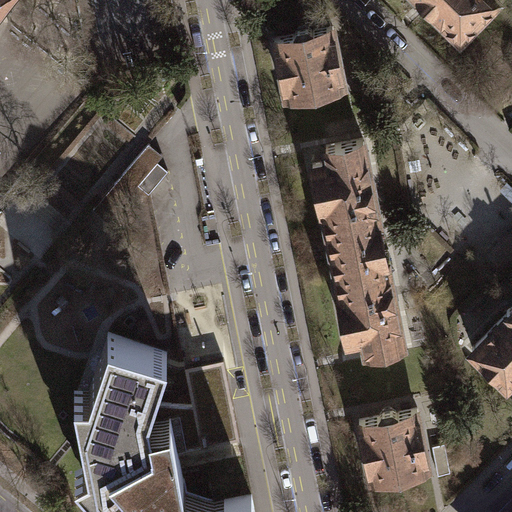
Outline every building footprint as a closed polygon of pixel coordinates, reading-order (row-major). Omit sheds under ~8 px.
[(423,0),(460,37),(496,0),(423,0)] [(273,36),(285,96),(306,92),(308,95),(323,92),(324,89),(345,85),(333,25),(312,29),(307,25),(299,26),(295,32),(273,36)] [(323,205),(374,195),(363,137),(326,144),(329,159),(312,162),(320,205),(323,205)] [(341,294),(392,285),(374,195),(323,205),(329,233),(327,239),(331,244),(333,253),(331,260),(335,265),(341,294)] [(402,343),(392,285),(341,294),(338,294),(346,338),(363,335),(365,349),(402,343)] [(511,305),(468,351),(510,391),(511,389),(511,305)] [(255,511),(252,494),(215,502),(186,492),(179,451),(240,438),(224,358),(185,366),(193,404),(150,402),(168,352),(108,332),(89,388),(74,388),(89,459),(75,466),(115,511),(255,511)] [(358,417),(370,477),(390,473),(392,476),(408,473),(408,469),(429,466),(417,406),(397,410),(391,406),(383,407),(380,413),(358,417)]
